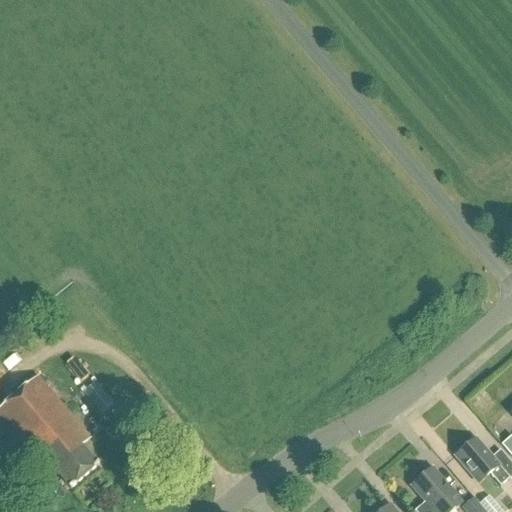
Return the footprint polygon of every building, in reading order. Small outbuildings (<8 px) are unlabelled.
[(0,411),(0,429),(19,451),(20,450),(33,465),(37,462),(50,476),(53,473),(70,492),(97,468),(81,449),(91,441),(37,379),(0,411)] [(511,440),(510,438),(500,447),(511,461),(511,440)] [(475,442),(455,459),(478,487),(489,477),(500,489),(508,482),(509,482),(511,479),(511,467),(499,453),(491,461),(475,442)] [(411,489),(425,505),(417,511),(454,511),(461,506),(431,472),(411,489)] [(462,511),(481,511),(473,502),(462,511)]
